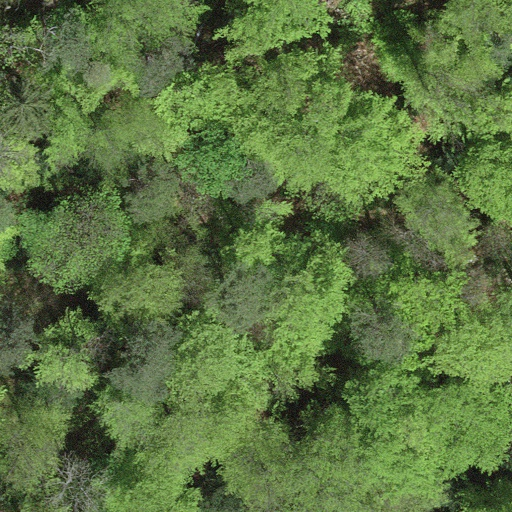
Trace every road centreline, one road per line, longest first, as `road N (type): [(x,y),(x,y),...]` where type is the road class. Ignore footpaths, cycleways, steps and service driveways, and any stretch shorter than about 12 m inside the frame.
road 1 (track): [(0,199),(511,179)]
road 2 (track): [(511,235),(316,357),(140,511)]
